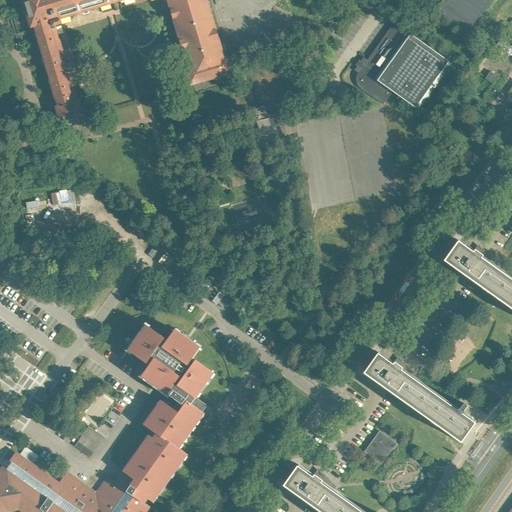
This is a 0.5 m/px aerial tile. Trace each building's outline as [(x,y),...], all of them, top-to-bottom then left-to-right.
[(54,21),(125,0),(22,0),(31,28),(32,28),(34,35),(37,34),(58,106),(56,107),(61,123),(65,122),(67,128),(82,124),(81,118),(85,116),(80,100),(78,101),(54,21)] [(167,0),(188,69),(185,70),(190,86),(233,73),(228,57),(225,58),(207,0),(167,0)] [(443,0),(434,12),(466,35),(491,0),(443,0)] [(452,64),(412,36),(408,32),(407,33),(394,23),(367,60),(364,57),(354,70),(358,73),(357,76),(356,79),(356,81),(357,84),(359,87),(361,89),(383,105),(392,92),(419,110),(425,101),(434,108),(454,79),(445,73),(452,64)] [(511,56),(511,54),(511,46),(501,39),(497,46),(511,56)] [(493,84),(498,77),(491,71),(485,78),(493,84)] [(272,127),(284,123),(277,99),(253,106),(258,121),(269,117),(272,127)] [(237,234),(240,241),(251,238),(249,230),(237,234)] [(445,261),(511,308),(511,280),(481,259),(486,253),(485,252),(485,253),(478,248),(477,247),(473,253),(458,243),(445,261)] [(59,483),(24,458),(16,452),(10,461),(12,462),(7,469),(3,467),(3,468),(4,468),(2,471),(1,471),(0,471),(0,511),(2,511),(3,511),(10,510),(9,509),(13,508),(13,510),(15,509),(14,508),(18,507),(18,509),(25,508),(27,509),(24,511),(145,511),(150,506),(144,503),(148,498),(153,502),(158,494),(157,493),(160,489),(161,490),(162,489),(161,488),(163,484),(165,485),(175,471),(174,470),(177,466),(178,467),(179,466),(177,465),(180,461),(182,462),(187,454),(179,448),(183,442),(182,440),(185,436),(186,437),(187,436),(186,435),(189,431),(190,432),(200,418),(199,417),(202,413),(203,414),(204,413),(200,410),(204,404),(196,398),(201,390),(199,389),(202,385),(204,386),(205,385),(203,384),(206,380),(208,381),(214,373),(196,360),(195,362),(192,360),(200,348),(192,342),(191,344),(187,341),(188,339),(187,338),(186,340),(182,337),(183,335),(175,330),(167,342),(164,340),(165,338),(147,325),(141,333),(143,335),(140,339),(138,338),(138,339),(140,340),(137,344),(135,343),(129,351),(147,364),(148,362),(151,364),(142,376),(150,382),(151,380),(156,383),(154,385),(155,385),(157,383),(161,386),(159,388),(168,394),(171,389),(173,391),(170,396),(179,402),(174,410),(162,401),(156,408),(158,409),(155,413),(153,412),(153,413),(154,414),(151,418),(150,417),(144,425),(157,434),(154,438),(149,435),(149,436),(150,437),(147,442),(146,441),(136,455),(137,456),(134,460),(133,459),(132,460),(134,461),(131,465),(129,464),(124,471),(127,474),(123,479),(120,477),(116,482),(108,477),(100,489),(102,490),(98,495),(67,472),(59,483)] [(393,365),(378,355),(365,373),(461,442),(474,423),(468,419),(470,415),(464,411),(468,406),(464,403),(458,411),(401,371),(406,365),(405,365),(398,360),(397,359),(393,365)] [(380,431),(374,439),(375,440),(366,452),(365,451),(365,452),(382,464),(397,443),(380,431)] [(94,453),(78,442),(75,446),(91,457),(94,453)] [(313,477),(298,467),(285,485),(322,511),(361,511),(321,483),(326,477),(325,477),(318,472),(317,471),(313,477)]
